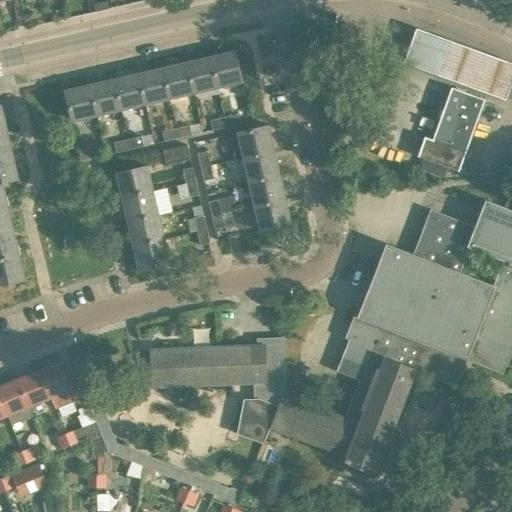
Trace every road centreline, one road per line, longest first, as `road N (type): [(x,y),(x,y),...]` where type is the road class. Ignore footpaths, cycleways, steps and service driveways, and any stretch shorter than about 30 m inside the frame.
road 1 (residential): [(0,350),(129,302),(303,266),(322,248),(327,217),(274,0)]
road 2 (residential): [(204,7),(0,60)]
